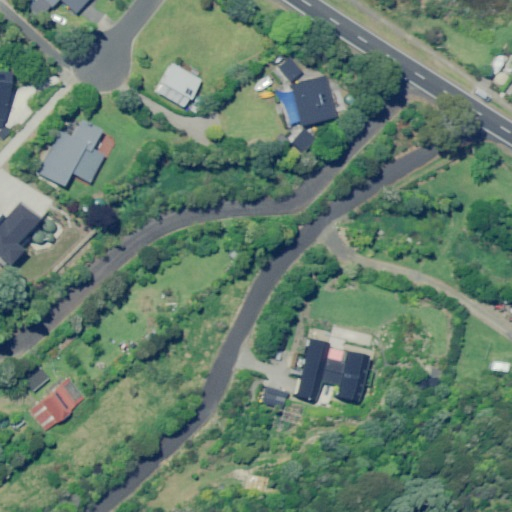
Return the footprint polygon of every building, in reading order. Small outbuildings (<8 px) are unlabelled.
[(31,0),(30,2),(42,13),(52,0),(56,0),(72,14),(84,0),(31,0)] [(299,74),(288,59),(276,68),(286,82),(299,74)] [(197,82),(169,65),(153,92),(182,109),(197,82)] [(333,118),(323,77),(278,89),(287,125),(297,123),(298,127),(333,118)] [(98,133),(78,123),(69,139),(58,132),(35,173),(60,187),(68,173),(87,184),(102,156),(89,149),(98,133)] [(312,142),(301,131),(288,143),(299,154),(312,142)] [(11,257),(32,268),(42,249),(46,252),(64,219),(39,206),(11,257)] [(304,341),(292,398),(313,402),(317,383),(335,387),(333,399),(354,404),(364,358),(344,353),(341,365),(322,361),(325,345),(304,341)] [(46,379),(38,369),(23,383),(31,392),(46,379)] [(77,406),(61,385),(29,410),(44,431),(77,406)]
